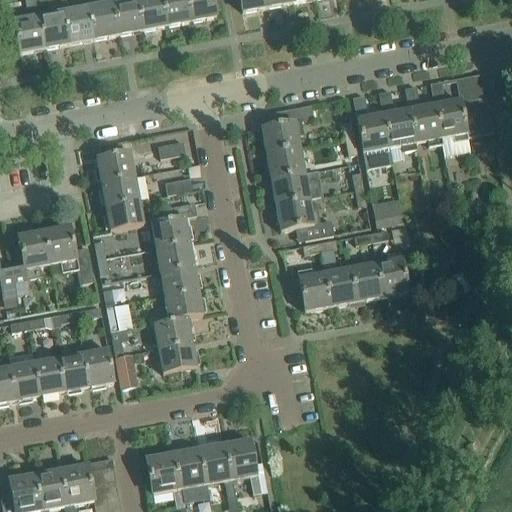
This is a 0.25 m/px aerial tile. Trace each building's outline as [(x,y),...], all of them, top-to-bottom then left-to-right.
[(160,0),(142,0),(136,1),(142,33),(166,29),(160,0)] [(186,0),(160,0),(166,29),(191,24),(186,0)] [(211,0),(186,0),(191,24),(215,20),(211,0)] [(238,0),(241,15),(266,10),(264,0),(238,0)] [(289,0),(264,0),(266,10),(291,6),(289,0)] [(136,1),(111,6),(117,38),(142,33),(136,1)] [(111,6),(87,10),(93,42),(117,38),(111,6)] [(87,10),(63,15),(68,47),(93,42),(87,10)] [(63,15),(38,19),(44,51),(68,47),(63,15)] [(38,19),(13,24),(19,56),(44,51),(38,19)] [(455,82),(457,93),(483,89),(481,77),(455,82)] [(429,87),(433,108),(439,141),(440,141),(443,159),(469,154),(466,140),(464,127),(463,122),(461,116),(459,105),(459,103),(445,106),(441,85),(429,87)] [(407,113),(414,146),(425,144),(426,150),(440,147),(439,141),(433,108),(419,111),(415,89),(403,92),(407,113)] [(457,93),(459,103),(459,105),(485,100),(483,89),(457,93)] [(378,96),(382,118),(388,151),(400,149),(401,155),(415,152),(414,146),(407,113),(393,115),(389,94),(378,96)] [(352,101),(362,156),(365,173),(391,168),(388,151),(382,118),(368,120),(364,99),(352,101)] [(485,100),(459,105),(461,116),(487,111),(485,100)] [(260,131),(265,157),(299,151),(297,139),(303,138),(300,125),(312,122),(310,109),(280,114),(283,127),(260,131)] [(461,116),(463,122),(464,127),(489,122),(487,111),(461,116)] [(466,140),(467,140),(472,139),(492,135),(489,122),(464,127),(466,140)] [(342,126),(345,142),(353,140),(350,124),(342,126)] [(345,142),(348,159),(356,157),(353,140),(345,142)] [(157,150),(160,163),(184,158),(182,145),(157,150)] [(106,159),(96,161),(100,186),(134,180),(129,155),(123,156),(121,147),(104,150),(106,159)] [(265,157),(270,183),(304,176),(299,151),(265,157)] [(351,177),(354,193),(363,192),(360,175),(351,177)] [(270,183),(275,209),(309,203),(304,176),(270,183)] [(100,186),(104,210),(138,204),(134,180),(100,186)] [(189,182),(164,186),(166,199),(191,195),(189,182)] [(354,193),(357,210),(366,209),(363,192),(354,193)] [(462,199),(452,200),(454,212),(464,211),(462,199)] [(280,235),(302,231),(304,244),(333,238),(330,225),(319,227),(317,214),(311,215),(309,203),(275,209),(280,235)] [(138,204),(104,210),(108,235),(142,229),(138,204)] [(169,211),(171,223),(184,221),(196,219),(193,207),(169,211)] [(402,226),(400,211),(372,215),(375,231),(402,226)] [(151,227),(156,252),(188,246),(184,221),(171,223),(151,227)] [(69,229),(44,234),(50,268),(60,266),(62,276),(77,273),(79,287),(92,285),(90,270),(86,251),(74,253),(69,229)] [(385,233),(369,236),(371,245),(387,242),(385,233)] [(21,263),(10,265),(16,299),(29,296),(26,282),(41,280),(39,270),(50,268),(44,234),(17,239),(21,263)] [(353,239),(355,248),(371,245),(369,236),(353,239)] [(318,246),(319,255),(336,252),(334,243),(318,246)] [(93,247),(96,262),(106,261),(103,245),(93,247)] [(156,252),(160,276),(193,270),(188,246),(156,252)] [(301,249),(303,258),(319,255),(318,246),(301,249)] [(468,268),(476,278),(490,266),(481,254),(466,266),(468,268)] [(388,265),(375,267),(381,301),(407,296),(400,256),(386,259),(388,265)] [(96,262),(100,280),(109,278),(106,261),(96,262)] [(0,287),(3,301),(5,310),(18,308),(16,299),(10,265),(0,267),(0,287)] [(375,267),(349,272),(355,305),(381,301),(375,267)] [(160,276),(165,301),(198,295),(193,270),(160,276)] [(349,272),(324,277),(330,310),(355,305),(349,272)] [(311,273),(296,275),(303,315),(330,310),(324,277),(312,279),(311,273)] [(448,281),(438,288),(451,308),(461,301),(448,281)] [(102,295),(105,312),(115,310),(111,294),(102,295)] [(165,301),(170,324),(186,322),(202,319),(198,295),(165,301)] [(74,315),(76,324),(101,319),(99,310),(74,315)] [(105,312),(108,327),(118,325),(115,310),(105,312)] [(58,318),(60,327),(76,324),(74,315),(58,318)] [(26,323),(27,333),(44,330),(42,321),(26,323)] [(153,328),(158,352),(191,346),(186,322),(170,324),(153,328)] [(10,326),(11,335),(27,333),(26,323),(10,326)] [(111,344),(114,360),(123,358),(121,342),(111,344)] [(158,352),(159,357),(162,377),(196,371),(191,346),(158,352)] [(107,352),(82,357),(89,391),(113,386),(107,352)] [(82,357),(58,361),(64,395),(89,391),(82,357)] [(123,358),(114,360),(117,376),(120,392),(137,389),(131,357),(123,358)] [(58,361),(33,366),(39,400),(64,395),(58,361)] [(33,366),(9,371),(14,404),(39,400),(33,366)] [(9,371),(0,372),(0,407),(14,404),(9,371)] [(248,443),(221,448),(228,484),(232,484),(249,480),(252,498),(261,496),(257,478),(255,478),(248,443)] [(221,448),(197,452),(203,488),(207,488),(223,485),(226,502),(235,501),(232,484),(228,484),(221,448)] [(197,452),(170,457),(177,493),(181,493),(181,492),(197,490),(200,507),(202,507),(202,511),(210,511),(210,505),(207,488),(203,488),(197,452)] [(177,493),(170,457),(145,461),(152,498),(172,494),(175,511),(184,511),(181,493),(177,493)] [(111,462),(86,467),(88,474),(112,470),(111,462)] [(73,511),(72,509),(93,505),(94,505),(92,498),(90,486),(88,474),(86,467),(86,466),(85,466),(85,468),(59,473),(66,510),(64,510),(64,511),(73,511)] [(90,486),(114,481),(112,470),(88,474),(90,486)] [(54,511),(64,510),(66,510),(59,473),(34,478),(40,511),(54,511)] [(0,502),(1,511),(40,511),(34,478),(8,482),(11,497),(0,499),(0,502)] [(92,498),(116,493),(114,481),(90,486),(92,498)] [(93,505),(93,510),(119,505),(116,493),(92,498),(94,505),(93,505)]
